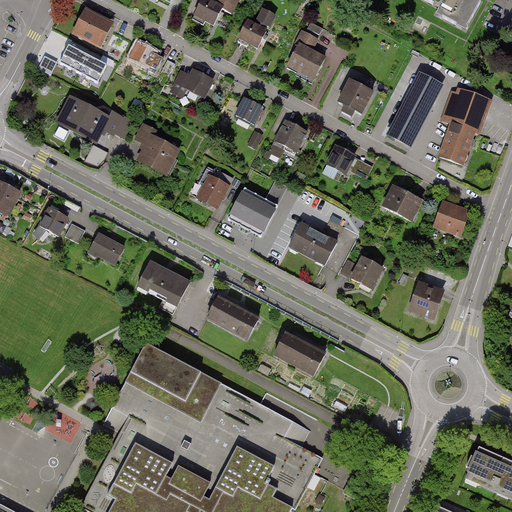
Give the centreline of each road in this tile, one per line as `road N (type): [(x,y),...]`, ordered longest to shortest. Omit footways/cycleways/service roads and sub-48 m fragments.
road 1 (primary): [(431,361),(0,134)]
road 2 (primary): [(0,154),(373,351),(419,388)]
road 3 (residential): [(93,0),(502,212)]
road 4 (tertiary): [(457,357),(502,212)]
